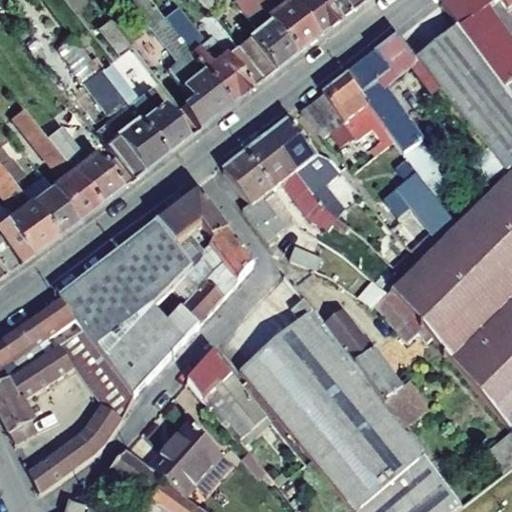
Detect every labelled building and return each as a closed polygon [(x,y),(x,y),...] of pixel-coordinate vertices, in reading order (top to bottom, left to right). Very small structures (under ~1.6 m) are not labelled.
[(175,64),(165,72),(189,102),(178,110),(181,113),(196,133),(229,107),(161,21),(144,0),(134,0),(129,4),(175,64)] [(197,0),(208,14),(226,1),(225,0),(197,0)] [(251,2),(249,0),(235,0),(232,3),(256,32),(235,48),(262,82),(294,57),(251,2)] [(285,0),(253,0),(251,2),(294,57),(316,40),(285,0)] [(341,0),(285,0),(316,40),(351,12),(341,0)] [(341,0),(351,12),(366,0),(341,0)] [(511,0),(447,0),(440,6),(458,31),(511,102),(511,0)] [(161,21),(229,107),(262,82),(235,48),(224,57),(210,39),(202,45),(175,10),(161,21)] [(96,32),(118,59),(130,49),(109,22),(96,32)] [(511,102),(458,31),(417,63),(419,66),(487,153),(509,180),(493,195),(487,201),(469,219),(457,231),(440,248),(431,257),(421,267),(406,282),(393,295),(432,341),(510,433),(511,431),(511,102)] [(89,62),(71,39),(56,50),(110,120),(104,125),(114,138),(106,145),(103,147),(112,158),(131,183),(163,158),(98,74),(89,62)] [(380,53),(397,72),(378,86),(383,93),(419,66),(417,63),(397,39),(380,53)] [(397,72),(380,53),(347,79),(368,108),(367,109),(394,146),(404,160),(405,159),(421,181),(438,168),(383,93),(378,86),(397,72)] [(104,69),(95,58),(89,62),(98,74),(104,69)] [(98,74),(163,158),(187,140),(172,120),(149,91),(136,101),(108,66),(104,69),(98,74)] [(330,136),(343,126),(353,140),(356,144),(372,132),(381,145),(370,152),(375,160),(394,146),(367,109),(368,108),(347,79),(300,115),(322,142),(330,136)] [(181,113),(172,120),(187,140),(196,133),(181,113)] [(54,176),(60,178),(48,187),(76,224),(98,208),(45,140),(26,115),(13,125),(54,176)] [(318,160),(290,123),(267,140),(320,209),(337,222),(342,225),(349,220),(308,167),(318,160)] [(95,132),(106,145),(114,138),(104,125),(95,132)] [(330,136),(340,149),(353,140),(343,126),(330,136)] [(131,183),(112,158),(102,166),(92,154),(84,160),(59,129),(45,140),(98,208),(131,183)] [(333,229),(337,222),(320,209),(267,140),(246,157),(274,194),(282,187),(311,225),(329,234),(333,229)] [(0,167),(9,160),(0,149),(0,167)] [(487,153),(470,167),(493,195),(509,180),(487,153)] [(246,157),(223,174),(249,209),(242,214),(266,245),(271,242),(284,232),(262,203),(274,194),(246,157)] [(24,178),(10,159),(9,160),(0,167),(0,169),(13,186),(24,178)] [(457,231),(406,165),(396,174),(406,186),(384,204),(398,220),(410,210),(416,217),(440,248),(457,231)] [(421,181),(427,187),(443,175),(438,168),(421,181)] [(0,198),(12,215),(0,223),(0,245),(17,268),(53,241),(27,203),(13,186),(0,169),(0,198)] [(24,183),(27,181),(24,178),(13,186),(27,203),(48,187),(44,182),(30,192),(24,183)] [(48,187),(27,203),(53,241),(76,224),(48,187)] [(487,201),(473,187),(455,205),(469,219),(487,201)] [(213,246),(228,234),(198,194),(156,226),(177,250),(192,239),(202,231),(213,246)] [(401,224),(404,226),(416,217),(410,210),(398,220),(401,224)] [(333,229),(353,243),(358,236),(342,225),(337,222),(333,229)] [(421,267),(431,257),(404,226),(401,224),(390,234),(421,267)] [(134,400),(199,329),(181,311),(167,326),(152,312),(185,279),(193,272),(177,250),(156,226),(59,301),(75,323),(84,334),(134,400)] [(185,279),(197,292),(181,311),(199,329),(254,268),(228,234),(213,246),(204,254),(203,261),(193,272),(185,279)] [(204,254),(192,239),(177,250),(193,272),(203,261),(204,254)] [(0,280),(17,268),(0,245),(0,280)] [(289,263),(315,273),(320,260),(295,250),(289,263)] [(393,270),(377,287),(389,297),(392,294),(393,295),(406,282),(393,270)] [(373,285),(358,302),(372,312),(375,309),(389,297),(377,287),(373,285)] [(419,336),(427,346),(432,341),(393,295),(392,294),(389,297),(375,309),(407,346),(419,336)] [(21,373),(54,352),(49,342),(75,323),(59,301),(0,342),(21,373)] [(324,327),(304,302),(291,313),(300,324),(239,375),(311,463),(351,511),(460,511),(463,510),(404,431),(398,424),(324,327)] [(398,424),(424,406),(409,385),(401,390),(343,313),(324,327),(398,424)] [(84,334),(60,349),(74,372),(102,410),(122,422),(134,400),(84,334)] [(0,342),(0,387),(21,373),(0,342)] [(32,427),(21,406),(74,372),(60,349),(54,352),(21,373),(0,387),(0,420),(10,440),(32,427)] [(267,420),(213,355),(187,385),(238,445),(240,444),(267,420)] [(404,431),(429,413),(424,406),(398,424),(404,431)] [(87,432),(80,439),(29,477),(40,498),(94,458),(106,448),(122,422),(102,410),(87,432)] [(244,449),(271,425),(267,420),(240,444),(244,449)] [(14,449),(37,436),(32,427),(10,440),(14,449)] [(151,471),(185,501),(195,490),(223,459),(189,428),(151,471)] [(511,436),(488,456),(506,477),(511,472),(511,436)] [(108,475),(149,505),(164,484),(126,455),(108,475)] [(244,463),(259,481),(266,476),(251,458),(244,463)] [(206,500),(234,469),(223,459),(195,490),(206,500)] [(281,477),(272,484),(278,490),(286,483),(281,477)] [(93,504),(97,507),(114,489),(103,479),(70,506),(86,510),(89,511),(93,504)] [(200,511),(185,501),(164,484),(149,505),(159,511),(200,511)] [(142,511),(119,502),(113,511),(142,511)]
